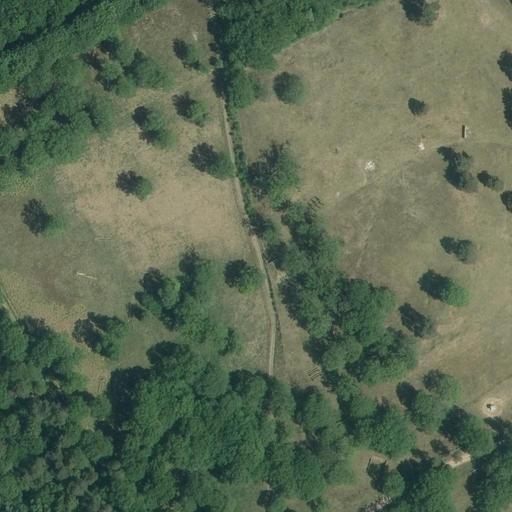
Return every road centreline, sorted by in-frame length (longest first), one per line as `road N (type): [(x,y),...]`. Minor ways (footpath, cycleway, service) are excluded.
road 1 (track): [(211,0),(232,156),(273,315),(266,511)]
road 2 (track): [(120,511),(0,301)]
road 3 (track): [(511,439),(424,476),(368,511)]
road 4 (track): [(145,0),(10,69)]
